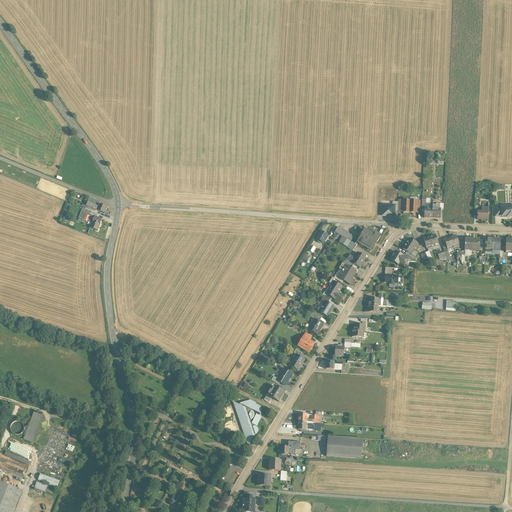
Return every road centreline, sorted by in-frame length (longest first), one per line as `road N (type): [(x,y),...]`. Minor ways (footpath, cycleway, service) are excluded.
road 1 (residential): [(223,511),(397,231)]
road 2 (tertiary): [(124,511),(133,432),(106,286),(117,205)]
road 3 (unclassified): [(397,231),(372,222),(117,205)]
road 4 (track): [(511,508),(238,486)]
road 5 (tertiary): [(117,205),(98,159),(0,22)]
road 6 (track): [(0,397),(133,441)]
road 7 (track): [(117,205),(0,158)]
